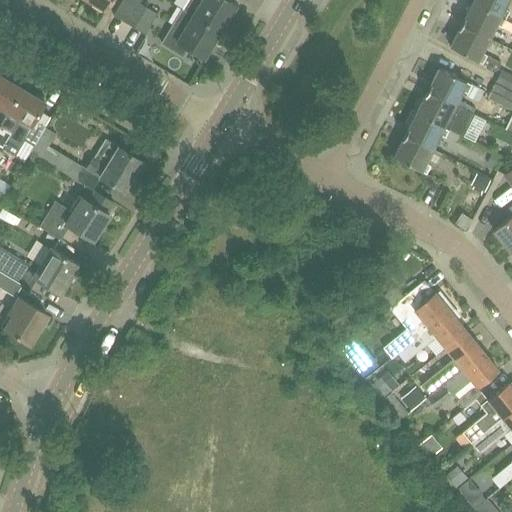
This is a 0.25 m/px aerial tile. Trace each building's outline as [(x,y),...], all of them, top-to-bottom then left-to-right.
[(112,0),(87,0),(106,11),(112,0)] [(124,22),(135,2),(132,0),(122,0),(114,16),(124,22)] [(187,12),(192,15),(219,31),(235,6),(225,0),(194,0),(195,0),(187,12)] [(504,7),(507,0),(473,0),(473,2),(504,18),(508,10),(504,7)] [(134,28),(146,8),(135,2),(124,22),(134,28)] [(504,18),(473,2),(462,24),(488,37),(496,24),(500,26),(504,18)] [(146,8),(134,28),(144,33),(156,14),(146,8)] [(186,47),(203,57),(219,31),(187,12),(186,12),(178,25),(173,22),(161,42),(182,55),(186,47)] [(488,37),(462,24),(450,46),(497,70),(501,62),(487,54),(481,51),(488,37)] [(471,83),(439,67),(427,89),(454,103),(461,89),(476,97),(481,88),(471,84),(471,83)] [(22,89),(0,75),(0,106),(8,112),(9,112),(22,89)] [(487,97),(511,109),(511,91),(495,83),(487,97)] [(1,126),(10,131),(11,132),(19,118),(31,125),(41,111),(45,103),(44,102),(45,100),(45,97),(39,94),(36,95),(35,96),(22,89),(9,112),(8,112),(0,125),(1,126)] [(454,103),(427,89),(416,111),(448,127),(462,134),(473,113),(454,104),(454,103)] [(448,127),(416,111),(405,133),(432,147),(439,132),(444,135),(448,127)] [(10,131),(1,126),(0,126),(0,144),(1,145),(10,131)] [(29,129),(24,138),(31,142),(35,144),(38,138),(40,135),(29,129)] [(429,164),(425,162),(432,147),(405,133),(393,155),(425,172),(429,164)] [(38,138),(35,144),(30,151),(43,159),(73,178),(81,165),(49,145),(38,138)] [(119,147),(119,146),(106,138),(93,158),(93,157),(86,167),(86,168),(100,177),(123,191),(141,161),(119,147)] [(498,159),(490,155),(486,164),(493,168),(498,159)] [(511,165),(503,173),(511,184),(511,165)] [(55,201),(39,226),(39,227),(61,241),(69,229),(92,243),(109,215),(107,214),(115,202),(94,189),(93,190),(87,201),(79,196),(70,210),(55,201)] [(511,213),(493,228),(511,251),(511,249),(511,213)] [(47,248),(35,269),(0,247),(0,271),(23,285),(30,290),(36,281),(60,295),(78,266),(47,248)] [(0,288),(15,298),(23,285),(0,271),(0,288)] [(390,305),(407,326),(383,345),(392,356),(398,351),(449,308),(443,301),(447,298),(439,289),(436,292),(434,290),(432,292),(422,279),(403,295),(391,305),(390,305)] [(382,294),(391,305),(403,295),(394,284),(382,294)] [(47,316),(19,299),(9,314),(13,316),(5,329),(29,344),(47,316)] [(468,331),(449,308),(398,351),(404,359),(436,334),(444,344),(456,334),(459,338),(468,331)] [(459,338),(456,334),(444,344),(453,356),(434,372),(435,373),(427,379),(421,384),(429,394),(435,389),(483,350),(468,331),(459,338)] [(365,349),(351,360),(365,377),(378,366),(365,349)] [(435,389),(429,394),(428,395),(435,405),(470,377),(477,386),(498,369),(483,350),(435,389)] [(471,441),(511,407),(511,380),(509,383),(508,381),(480,403),(486,411),(462,430),(471,441)] [(425,398),(415,387),(401,398),(411,410),(425,398)] [(457,398),(462,407),(478,397),(472,388),(457,398)] [(511,407),(471,441),(478,450),(481,451),(499,436),(499,433),(505,428),(508,429),(511,427),(511,429),(511,407)] [(481,469),(488,478),(510,459),(502,450),(481,469)] [(511,459),(510,461),(511,461),(490,478),(498,487),(502,484),(507,480),(511,476),(511,459)] [(457,488),(464,482),(454,469),(446,475),(457,488)] [(481,495),(469,505),(472,510),(485,499),(481,495)]
